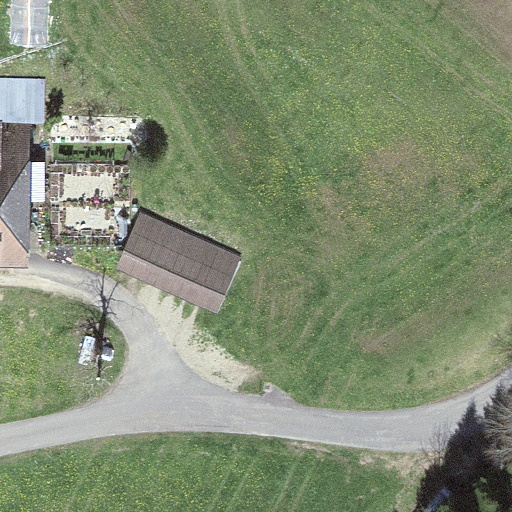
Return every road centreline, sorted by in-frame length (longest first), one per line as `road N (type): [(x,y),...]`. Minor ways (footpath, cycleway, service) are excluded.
road 1 (track): [(511,384),(435,423),(389,429),(141,409),(0,435)]
road 2 (track): [(79,274),(147,332),(192,410)]
